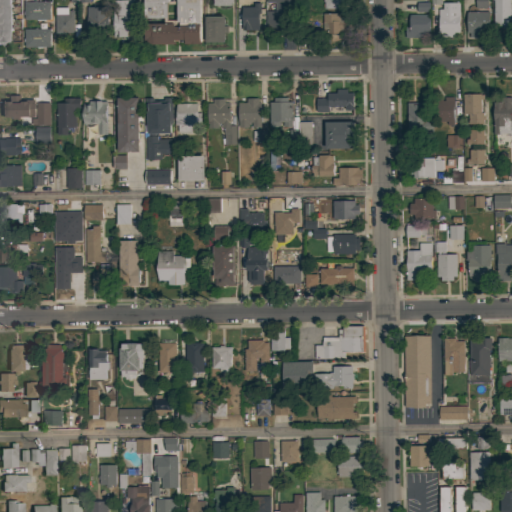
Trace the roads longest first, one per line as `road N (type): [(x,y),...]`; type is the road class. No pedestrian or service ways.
road 1 (residential): [(511,307),(0,316)]
road 2 (residential): [(379,0),(388,511)]
road 3 (residential): [(511,63),(0,70)]
